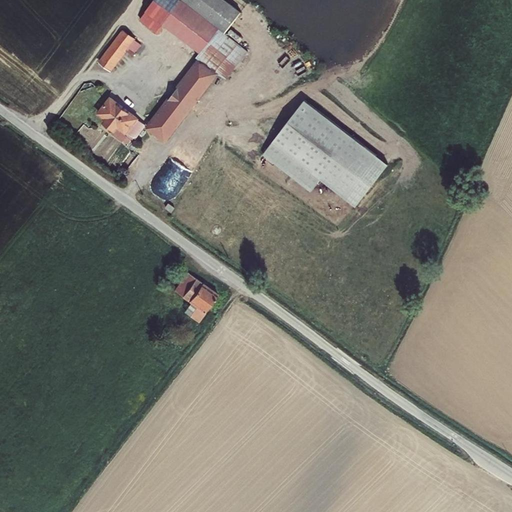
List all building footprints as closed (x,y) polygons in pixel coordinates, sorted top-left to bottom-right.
[(164,25),(199,52),(215,30),(218,28),(182,0),(154,0),(146,11),(164,25)] [(227,0),(182,0),(218,28),(215,30),(220,34),(224,28),(228,31),(243,13),(227,0)] [(164,25),(146,11),(138,22),(155,36),(164,25)] [(123,29),(98,61),(111,72),(127,51),(126,50),(134,40),(135,39),(123,29)] [(126,50),(127,51),(133,56),(142,45),(134,40),(126,50)] [(219,73),(198,58),(176,87),(177,88),(169,99),(168,98),(146,125),(147,129),(165,143),(219,73)] [(118,102),(110,96),(96,113),(104,120),(102,122),(114,131),(112,134),(123,142),(123,141),(127,144),(132,139),(135,141),(146,125),(139,120),(140,118),(131,112),(130,113),(117,103),(118,102)] [(212,141),(235,113),(220,100),(197,129),(212,141)] [(389,164),(306,100),(263,154),(311,192),(321,180),(357,207),(389,164)] [(132,139),(127,144),(126,146),(134,152),(140,145),(135,141),(132,139)] [(175,208),(169,203),(165,208),(172,213),(175,208)] [(187,272),(174,290),(191,303),(196,307),(189,316),(199,322),(206,313),(205,312),(218,294),(196,278),(187,272)] [(184,312),(189,316),(196,307),(191,303),(184,312)]
